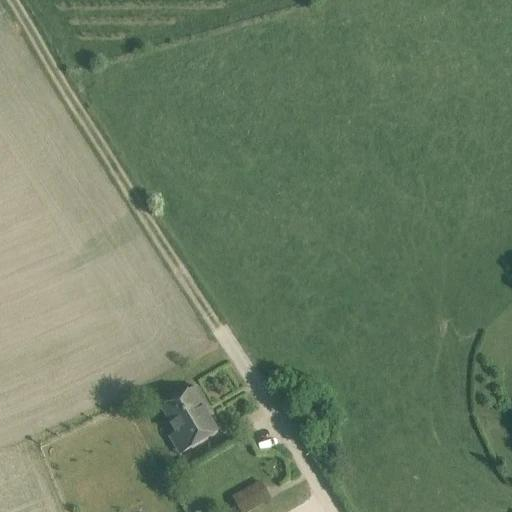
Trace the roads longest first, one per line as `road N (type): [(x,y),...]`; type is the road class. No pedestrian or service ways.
road 1 (track): [(14,0),(219,330)]
road 2 (unclassified): [(219,330),(335,511)]
